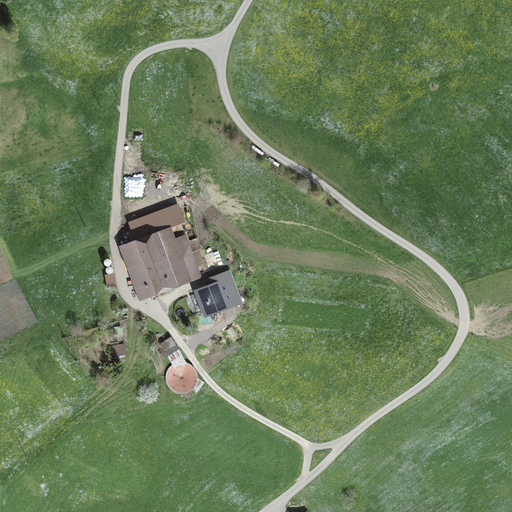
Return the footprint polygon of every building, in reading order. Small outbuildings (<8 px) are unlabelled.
[(139,297),(209,270),(197,238),(189,241),(175,206),(130,223),(136,241),(120,247),(139,297)] [(208,289),(199,292),(202,301),(197,303),(201,314),(239,300),(229,272),(205,281),(208,289)] [(107,287),(113,286),(111,273),(105,274),(107,287)] [(125,347),(112,350),(114,358),(126,355),(125,347)] [(168,355),(174,366),(171,368),(169,372),(167,379),(170,386),(175,391),(182,392),(186,392),(190,390),(196,394),(205,383),(196,376),(195,372),(192,368),(186,364),(177,349),(168,355)]
